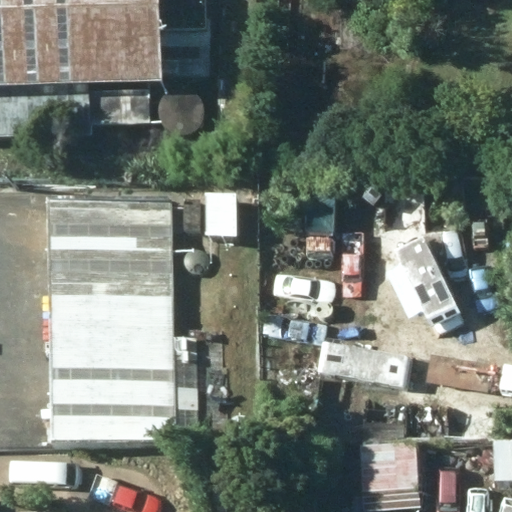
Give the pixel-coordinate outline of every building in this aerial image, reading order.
[(0,0),(0,132),(87,132),(87,122),(150,121),(151,87),(92,87),(92,78),(157,78),(156,0),(0,0)] [(210,73),(209,0),(169,0),(169,72),(210,73)] [(204,188),(205,233),(238,232),(236,187),(204,188)] [(173,435),(169,191),(45,194),(50,437),(173,435)] [(494,477),(511,477),(511,437),(495,437),(494,477)] [(432,511),(434,444),(362,442),(360,511),(432,511)]
